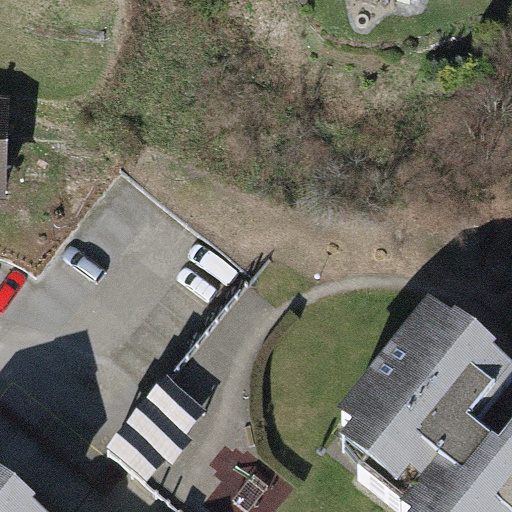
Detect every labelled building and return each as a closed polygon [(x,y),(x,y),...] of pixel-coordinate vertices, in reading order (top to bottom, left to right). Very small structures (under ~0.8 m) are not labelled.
[(437,0),(402,0),(434,9),(437,0)] [(17,110),(0,108),(0,214),(12,215),(17,110)] [(511,415),(511,362),(447,313),(344,449),(427,511),(511,511),(511,445),(498,435),(511,415)] [(160,477),(199,405),(150,379),(112,451),(160,477)] [(36,511),(0,483),(0,511),(36,511)]
